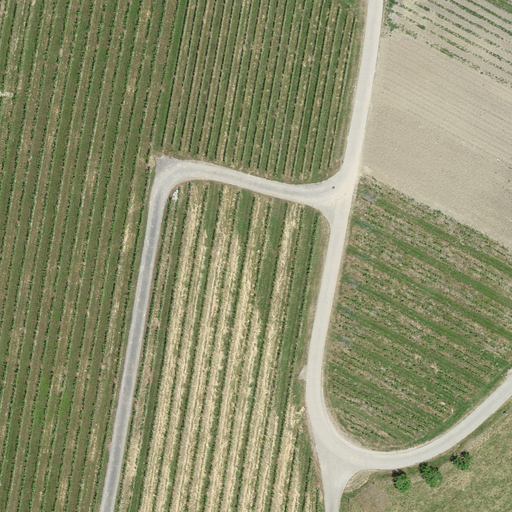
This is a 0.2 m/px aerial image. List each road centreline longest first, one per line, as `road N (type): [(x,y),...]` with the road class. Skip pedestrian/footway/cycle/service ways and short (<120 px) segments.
road 1 (track): [(378,0),(314,366),(320,426),(344,453),(400,461),(453,437),(511,385)]
road 2 (track): [(343,205),(205,171),(166,180),(110,511)]
